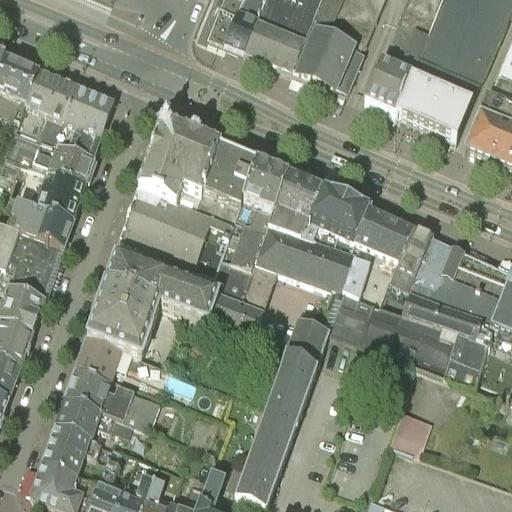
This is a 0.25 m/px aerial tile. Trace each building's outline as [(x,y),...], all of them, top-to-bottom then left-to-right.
[(219,0),(213,16),(219,18),(212,34),(211,34),(207,43),(208,43),(206,49),(209,50),(226,56),(225,58),(236,62),(237,61),(242,63),(269,0),(219,0)] [(276,77),(292,83),(326,0),(269,0),(242,63),(259,70),(261,66),(278,72),(276,77)] [(335,98),(346,103),(362,64),(359,63),(350,59),(351,58),(326,47),(345,3),(338,0),(326,0),(292,83),(331,99),(331,100),(334,101),(335,98)] [(338,0),(345,3),(326,47),(351,58),(350,59),(359,63),(362,55),(364,56),(387,0),(338,0)] [(384,121),(394,126),(444,0),(410,0),(407,7),(363,113),(374,117),(373,120),(382,124),(384,121)] [(511,0),(444,0),(394,126),(455,152),(511,16),(511,0)] [(511,46),(497,81),(511,87),(511,46)] [(5,68),(0,80),(0,125),(21,75),(5,68)] [(21,75),(0,125),(0,127),(10,131),(11,128),(18,131),(38,82),(21,75)] [(38,82),(18,131),(19,132),(14,143),(52,155),(75,97),(59,91),(38,82)] [(75,97),(52,155),(94,168),(113,113),(75,97)] [(480,167),(501,117),(485,110),(464,162),(465,162),(465,161),(480,167)] [(495,173),(511,180),(511,121),(501,117),(480,167),(483,168),(482,171),(494,176),(495,173)] [(197,213),(218,156),(169,136),(168,135),(158,140),(158,141),(140,193),(197,213)] [(94,168),(52,155),(14,143),(5,167),(32,177),(48,182),(49,181),(85,193),(94,168)] [(255,171),(247,168),(240,167),(226,161),(221,157),(218,156),(197,213),(193,223),(232,238),(255,171)] [(287,185),(255,171),(232,238),(221,272),(249,283),(252,275),(287,185)] [(33,205),(39,207),(35,218),(73,229),(85,194),(85,193),(49,181),(48,182),(44,194),(38,192),(33,205)] [(321,199),(310,194),(287,185),(252,275),(277,284),(331,303),(357,312),(370,280),(354,273),(356,267),(352,266),(336,260),(326,257),(330,249),(321,245),(324,238),(308,233),(321,199)] [(193,223),(197,213),(140,193),(119,253),(213,291),(221,272),(232,238),(193,223)] [(324,238),(337,206),(321,199),(308,233),(324,238)] [(336,260),(354,213),(337,206),(324,238),(321,245),(330,249),(326,257),(336,260)] [(17,212),(8,238),(7,239),(63,257),(71,232),(72,232),(73,229),(35,218),(17,212)] [(336,260),(352,266),(370,220),(354,213),(336,260)] [(370,280),(391,230),(370,220),(352,266),(356,267),(354,273),(370,280)] [(377,320),(413,240),(391,230),(370,280),(357,312),(357,313),(377,320)] [(8,238),(0,234),(0,310),(3,311),(9,295),(44,309),(63,257),(7,239),(8,238)] [(316,340),(315,345),(327,347),(331,349),(375,365),(390,321),(400,326),(415,294),(411,292),(408,299),(400,296),(423,245),(413,240),(377,320),(357,313),(357,312),(331,303),(318,341),(316,340)] [(431,248),(423,245),(400,296),(408,299),(411,292),(431,248)] [(449,256),(431,248),(411,292),(415,294),(400,326),(390,321),(375,365),(415,379),(473,398),(477,386),(487,359),(483,357),(490,339),(511,285),(493,277),(492,278),(491,278),(490,278),(482,275),(482,274),(481,273),(482,272),(473,268),(465,264),(449,256)] [(113,267),(103,298),(158,317),(204,334),(215,304),(209,302),(113,267)] [(209,302),(215,304),(204,334),(209,335),(209,334),(253,348),(277,284),(252,275),(249,283),(221,272),(213,291),(209,302)] [(511,285),(490,339),(483,357),(487,359),(477,386),(509,399),(511,391),(511,285)] [(32,342),(44,309),(9,295),(3,311),(0,310),(0,329),(1,330),(32,342)] [(158,317),(103,298),(94,322),(95,322),(86,348),(140,367),(158,317)] [(20,375),(32,342),(1,330),(0,331),(0,367),(21,375),(20,375)] [(316,339),(295,332),(243,475),(235,499),(230,511),(267,511),(327,347),(315,345),(316,340),(316,339)] [(140,367),(86,348),(74,382),(107,394),(112,381),(161,399),(168,379),(139,369),(140,367)] [(0,405),(8,408),(9,407),(7,406),(15,384),(16,385),(19,377),(20,377),(21,375),(0,367),(0,405)] [(107,394),(74,382),(73,384),(74,384),(66,407),(65,407),(64,410),(122,431),(132,435),(147,440),(157,412),(116,397),(113,405),(104,402),(107,394)] [(8,409),(8,408),(0,405),(0,429),(1,427),(7,408),(8,409)] [(132,435),(122,431),(64,410),(54,439),(89,451),(94,437),(108,442),(109,438),(128,444),(132,435)] [(388,455),(419,466),(431,431),(401,420),(388,455)] [(54,439),(41,475),(98,494),(98,493),(85,489),(87,483),(77,480),(83,463),(94,466),(99,454),(89,451),(54,439)] [(216,511),(231,470),(216,465),(209,485),(204,499),(199,511),(216,511)] [(225,496),(235,499),(243,475),(234,472),(225,496)] [(91,511),(117,511),(120,505),(106,501),(108,496),(112,497),(118,477),(105,473),(98,493),(98,494),(91,511)] [(30,505),(33,511),(91,511),(98,494),(41,475),(30,505)] [(117,511),(144,511),(152,489),(141,485),(135,505),(140,507),(138,511),(120,505),(117,511)] [(144,511),(150,511),(151,511),(155,511),(156,511),(163,493),(152,489),(144,511)] [(199,511),(204,499),(190,495),(184,511),(199,511)]
